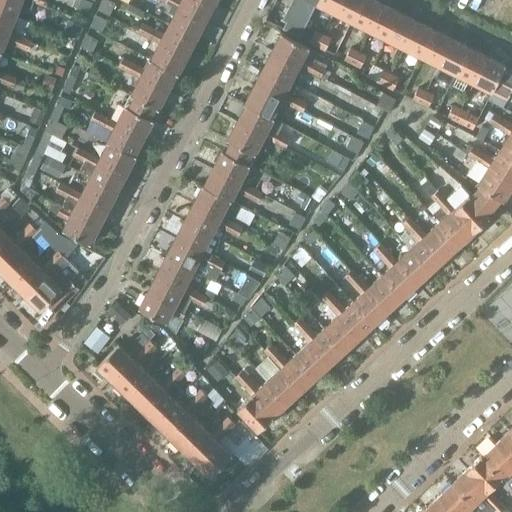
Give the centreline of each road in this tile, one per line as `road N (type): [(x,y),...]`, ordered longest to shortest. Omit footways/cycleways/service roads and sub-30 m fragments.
road 1 (residential): [(41,373),(111,284),(254,0)]
road 2 (residential): [(511,253),(230,511)]
road 3 (residential): [(41,373),(174,497),(180,511)]
road 4 (residential): [(376,511),(511,379)]
